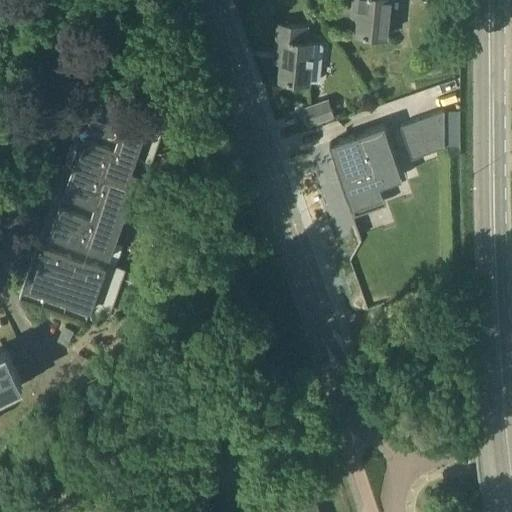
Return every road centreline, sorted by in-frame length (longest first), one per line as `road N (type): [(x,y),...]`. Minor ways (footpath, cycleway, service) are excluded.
road 1 (residential): [(210,0),(338,389),(405,450)]
road 2 (secondary): [(511,496),(493,273),(490,0)]
